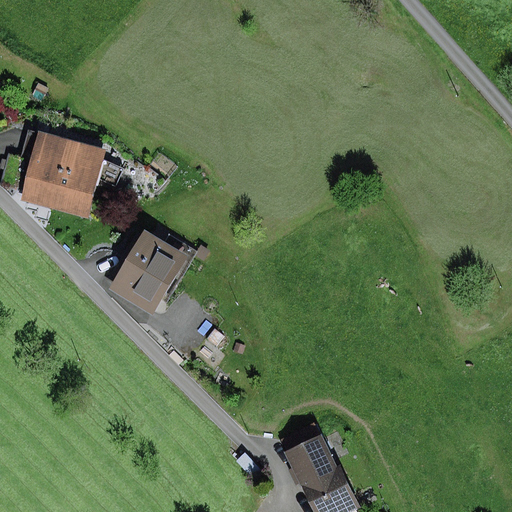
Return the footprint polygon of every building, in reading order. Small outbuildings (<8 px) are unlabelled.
[(103,151),(39,134),(21,200),(86,217),(103,151)] [(186,258),(142,231),(108,288),(152,315),(186,258)] [(287,451),(320,435),(313,423),(281,440),(287,451)] [(347,511),(357,507),(320,435),(287,451),(283,454),(312,511),(347,511)] [(244,454),(235,462),(254,482),(263,474),(244,454)]
